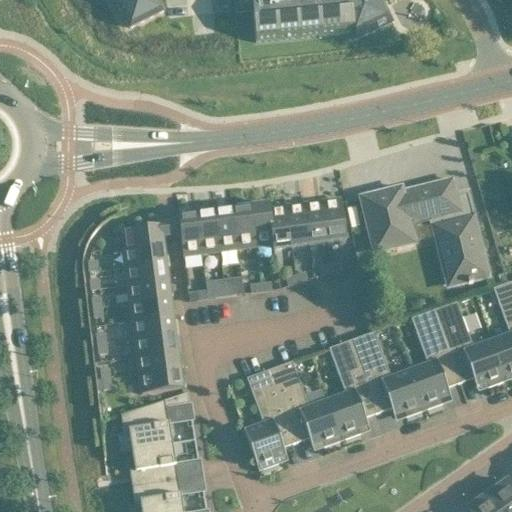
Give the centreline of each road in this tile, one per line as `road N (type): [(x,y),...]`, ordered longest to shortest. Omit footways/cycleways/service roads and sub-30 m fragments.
road 1 (tertiary): [(175,143),(362,118),(501,84)]
road 2 (residential): [(253,506),(203,370),(215,341),(294,327),(358,303)]
road 3 (residential): [(253,506),(511,409)]
road 4 (secondary): [(41,511),(11,342)]
road 5 (tertiary): [(28,170),(175,143)]
road 6 (tertiary): [(175,143),(30,131)]
road 7 (secondary): [(11,342),(14,292),(2,198)]
